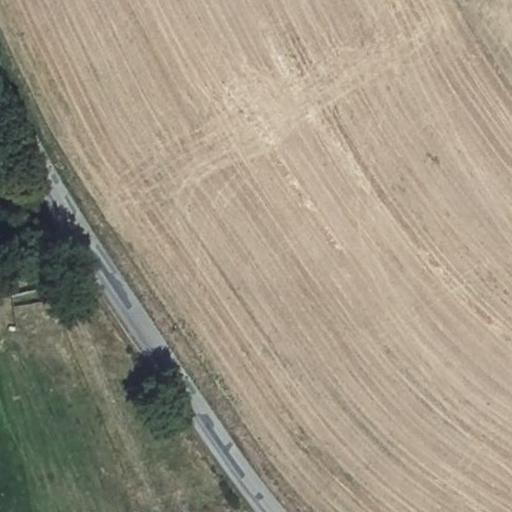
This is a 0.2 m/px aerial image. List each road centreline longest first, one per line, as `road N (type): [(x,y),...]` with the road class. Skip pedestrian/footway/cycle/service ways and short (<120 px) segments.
road 1 (unclassified): [(270,511),(95,262)]
road 2 (unclassified): [(95,262),(0,94)]
